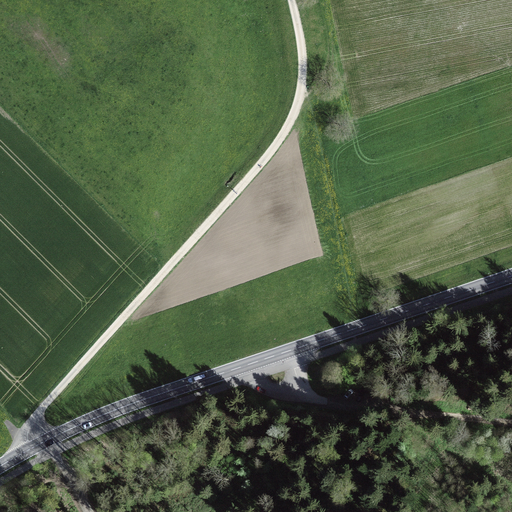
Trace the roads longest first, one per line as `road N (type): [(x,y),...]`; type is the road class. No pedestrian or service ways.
road 1 (track): [(88,511),(42,441),(37,419),(291,121),(303,60),(291,0)]
road 2 (track): [(0,482),(152,409),(511,290)]
road 3 (secondary): [(0,464),(135,402),(511,275)]
road 4 (track): [(511,423),(327,401),(288,387),(276,354)]
